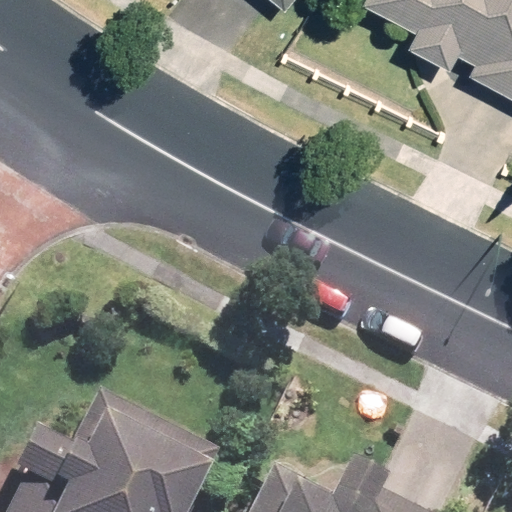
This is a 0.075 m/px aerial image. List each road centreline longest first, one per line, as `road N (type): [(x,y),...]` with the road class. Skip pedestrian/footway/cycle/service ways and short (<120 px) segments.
road 1 (residential): [(511,329),(196,172),(61,84)]
road 2 (residential): [(61,84),(0,211)]
